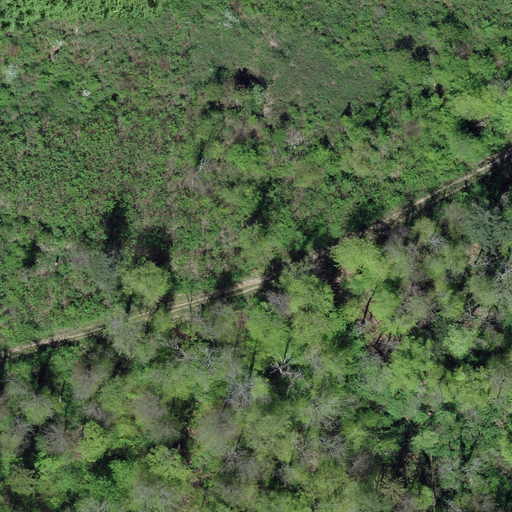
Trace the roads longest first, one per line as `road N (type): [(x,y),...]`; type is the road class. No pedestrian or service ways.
road 1 (track): [(511,162),(420,205),(343,257),(0,359)]
road 2 (track): [(0,214),(233,257),(343,257)]
